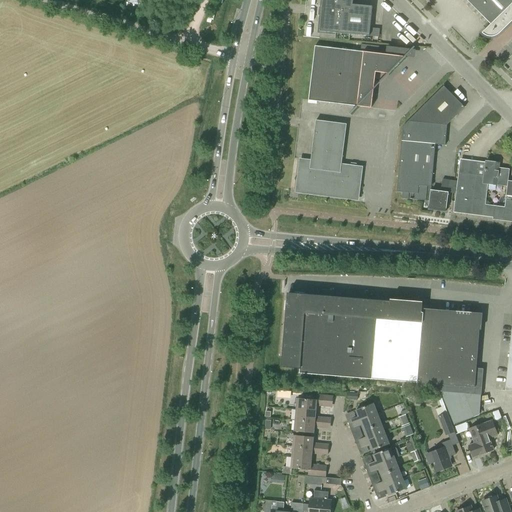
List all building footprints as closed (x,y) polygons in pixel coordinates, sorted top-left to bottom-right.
[(353,0),(322,0),(320,32),(379,37),(380,29),(370,29),(372,7),(353,5),(353,0)] [(482,34),(483,34),(484,35),(485,36),(486,36),(487,37),(488,37),(490,37),(492,37),(493,37),(495,37),(496,36),(498,36),(499,35),(500,34),(511,21),(511,0),(465,0),(491,25),(482,34)] [(309,102),(317,103),(317,101),(372,108),(377,73),(390,74),(406,58),(316,46),(309,102)] [(397,192),(402,192),(402,199),(426,201),(427,186),(431,187),(435,144),(445,145),(446,127),(465,108),(444,87),(403,127),(397,192)] [(301,159),(297,191),(356,199),(361,166),(341,164),(346,124),(316,120),(310,160),(301,159)] [(484,216),(498,218),(500,206),(485,204),(488,185),(502,186),(503,180),(497,180),(499,163),(485,161),(485,162),(460,159),(453,212),(484,216)] [(431,191),(428,210),(445,212),(447,193),(449,180),(442,179),(440,192),(431,191)] [(500,206),(498,218),(511,220),(511,181),(503,180),(502,186),(507,187),(505,207),(500,206)] [(300,373),(399,382),(405,305),(390,304),(390,300),(389,300),(389,302),(288,294),(282,366),(300,368),(300,373)] [(405,305),(399,382),(473,388),(479,316),(421,311),(422,303),(420,303),(420,307),(405,305)] [(314,400),(297,399),(296,410),(315,412),(316,406),(323,407),(324,401),(315,400),(314,400)] [(441,408),(435,410),(446,436),(455,432),(442,400),(439,401),(441,408)] [(347,421),(349,425),(377,414),(373,403),(356,410),(358,417),(347,421)] [(296,410),(295,421),(322,423),(322,417),(315,416),(315,412),(296,410)] [(361,425),(364,431),(381,424),(377,414),(349,425),(350,429),(361,425)] [(406,415),(398,418),(402,427),(409,424),(406,415)] [(322,423),(295,421),(293,431),(313,433),(314,428),(321,428),(322,423)] [(469,429),(472,438),(480,435),(482,442),(489,440),(488,438),(497,435),(492,421),(469,429)] [(455,427),(458,433),(469,429),(467,422),(455,427)] [(355,441),(356,445),(385,434),(381,424),(364,431),(366,437),(355,441)] [(402,433),(404,432),(406,437),(414,434),(410,425),(401,428),(402,433)] [(385,434),(356,445),(358,449),(369,445),(371,451),(389,444),(385,434)] [(293,435),(292,447),(319,449),(320,444),(313,443),(313,437),(293,435)] [(480,435),(472,438),(474,444),(468,446),(473,458),(493,450),(489,440),(482,442),(480,435)] [(430,464),(432,463),(436,472),(451,466),(448,460),(450,457),(456,454),(450,440),(441,443),(443,448),(426,455),(430,464)] [(292,447),(291,458),(311,460),(312,454),(319,455),(319,449),(292,447)] [(364,465),(366,469),(394,459),(400,456),(397,448),(394,447),(391,449),(390,448),(373,455),(375,461),(364,465)] [(411,457),(412,457),(414,462),(420,460),(417,450),(410,453),(411,453),(410,454),(411,457)] [(311,460),(291,458),(290,468),(292,469),(308,470),(307,476),(316,476),(318,465),(311,465),(311,460)] [(379,469),(381,475),(398,469),(394,459),(366,469),(367,473),(379,469)] [(372,486),(374,490),(402,479),(398,469),(381,475),(383,481),(372,486)] [(402,479),(374,490),(375,494),(386,489),(389,496),(406,489),(402,479)] [(308,511),(319,511),(321,492),(314,491),(314,499),(309,499),(308,511)] [(321,492),(319,511),(330,511),(331,501),(328,500),(328,492),(321,492)] [(510,511),(509,510),(502,511),(498,501),(497,497),(493,498),(491,497),(489,497),(487,498),(486,500),(483,502),(486,511),(510,511)] [(283,511),(284,511),(276,510),(277,502),(266,500),(265,504),(263,504),(262,511),(265,511),(264,511),(283,511)] [(289,511),(284,511),(283,511),(302,511),(303,504),(292,503),(290,511),(289,511)]
